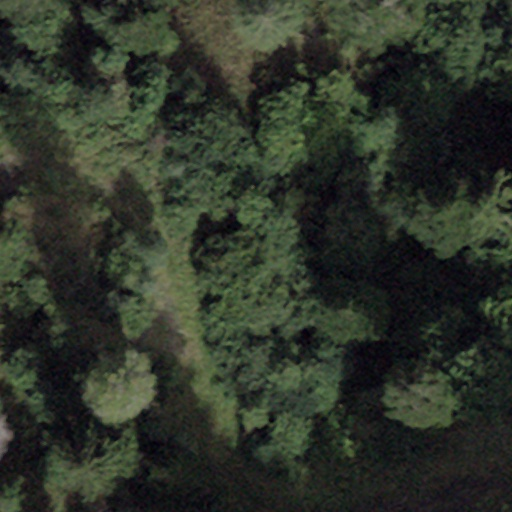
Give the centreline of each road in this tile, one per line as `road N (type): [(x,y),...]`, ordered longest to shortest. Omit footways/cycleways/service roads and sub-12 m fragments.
road 1 (track): [(0,149),(54,151),(145,212),(173,267),(231,474),(254,503),(293,511)]
road 2 (track): [(318,511),(362,494),(511,478)]
